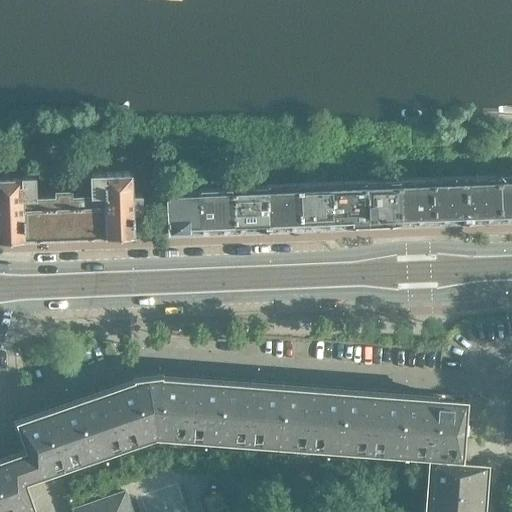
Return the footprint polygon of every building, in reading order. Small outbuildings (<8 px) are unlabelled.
[(86,152),(86,141),(60,142),(61,153),(86,152)] [(61,153),(60,142),(35,143),(35,154),(61,153)] [(141,210),(140,193),(131,194),(131,172),(103,173),(103,170),(88,171),(89,192),(71,193),(70,187),(62,188),(64,235),(133,232),(132,210),(141,210)] [(0,237),(64,235),(62,188),(53,188),(54,193),(35,194),(34,173),(19,173),(20,176),(0,176),(0,237)] [(511,217),(511,179),(465,181),(466,219),(511,217)] [(466,219),(465,181),(431,182),(433,220),(466,219)] [(433,220),(431,182),(398,184),(400,222),(433,220)] [(400,222),(398,184),(365,185),(366,223),(400,222)] [(366,223),(365,185),(332,186),(333,224),(366,223)] [(333,224),(332,186),(299,188),(300,226),(333,224)] [(300,226),(299,188),(265,189),(267,227),(300,226)] [(267,227),(265,189),(232,190),(234,228),(267,227)] [(234,228),(232,190),(199,192),(200,230),(234,228)] [(200,230),(199,192),(165,193),(166,231),(200,230)] [(250,403),(220,401),(190,399),(191,378),(160,375),(160,381),(136,384),(135,382),(134,379),(105,389),(111,407),(140,397),(152,431),(157,431),(432,452),(427,511),(480,511),(484,466),(457,464),(458,454),(462,402),(448,401),(448,402),(447,418),(430,417),(400,415),(370,413),(340,410),(310,408),(280,406),(250,403)] [(220,401),(221,380),(191,378),(190,399),(220,401)] [(250,403),(251,382),(221,380),(220,401),(250,403)] [(280,406),(282,385),(251,382),(250,403),(280,406)] [(310,408),(312,387),(282,385),(280,406),(310,408)] [(340,410),(342,389),(312,387),(310,408),(340,410)] [(111,407),(105,389),(77,399),(83,417),(111,407)] [(370,413),(372,392),(342,389),(340,410),(370,413)] [(400,415),(402,394),(372,392),(370,413),(400,415)] [(430,417),(431,399),(432,400),(432,396),(402,394),(400,415),(430,417)] [(0,511),(12,511),(30,506),(20,477),(152,431),(140,397),(111,407),(83,417),(55,427),(25,437),(30,451),(0,461),(0,511)] [(83,417),(77,399),(48,409),(55,427),(83,417)] [(447,418),(448,402),(448,401),(432,400),(431,399),(430,417),(447,418)] [(55,427),(48,409),(19,419),(25,437),(55,427)] [(132,511),(125,490),(73,508),(74,511),(132,511)]
